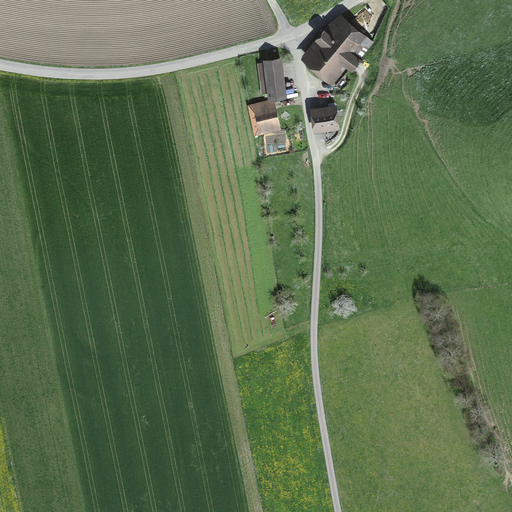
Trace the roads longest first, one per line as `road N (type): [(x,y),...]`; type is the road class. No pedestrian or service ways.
road 1 (unclassified): [(290,36),(319,202),(314,361),(338,511)]
road 2 (unclassified): [(290,36),(133,72),(65,74),(0,64)]
